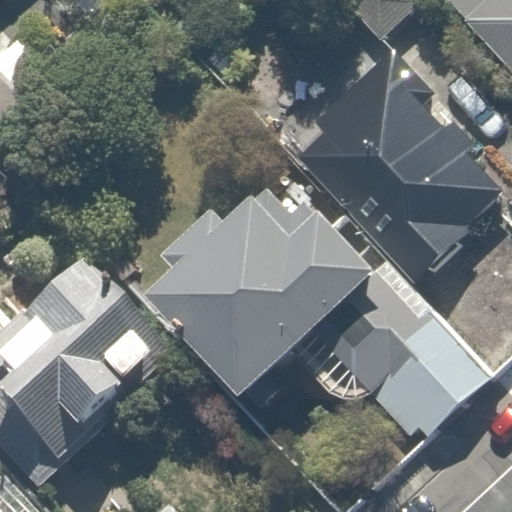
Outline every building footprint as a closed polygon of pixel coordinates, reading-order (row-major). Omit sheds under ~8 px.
[(424,0),(338,0),(379,45),(427,3),(424,0)] [(511,0),(452,0),(511,65),(511,0)] [(41,119),(73,90),(22,34),(0,53),(0,148),(4,153),(41,119)] [(282,120),(302,142),(287,156),(416,294),(511,204),(511,179),(396,55),(369,80),(348,58),(282,120)] [(304,355),(346,400),(379,398),(423,445),(495,378),(416,294),(287,156),(143,291),(250,405),(304,355)] [(179,356),(87,257),(0,338),(0,453),(35,491),(179,356)]
